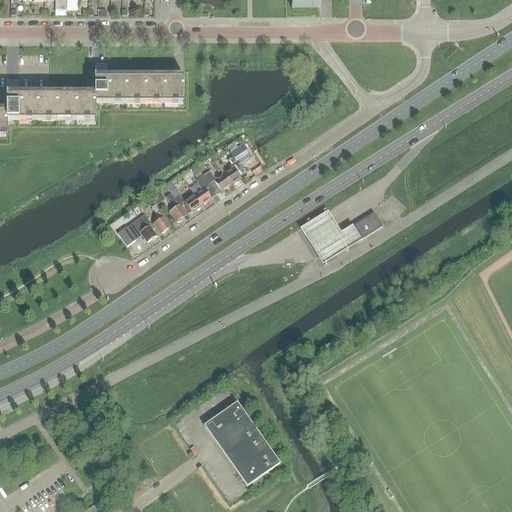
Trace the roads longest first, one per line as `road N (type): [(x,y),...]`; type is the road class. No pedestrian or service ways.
road 1 (primary): [(511,40),(72,338),(0,373)]
road 2 (unclassified): [(0,437),(324,271),(511,154)]
road 3 (residential): [(112,278),(138,269),(416,81),(425,32)]
road 4 (tertiary): [(0,32),(355,32)]
road 5 (primary): [(208,268),(434,124)]
road 6 (primary): [(0,395),(85,352),(208,268)]
